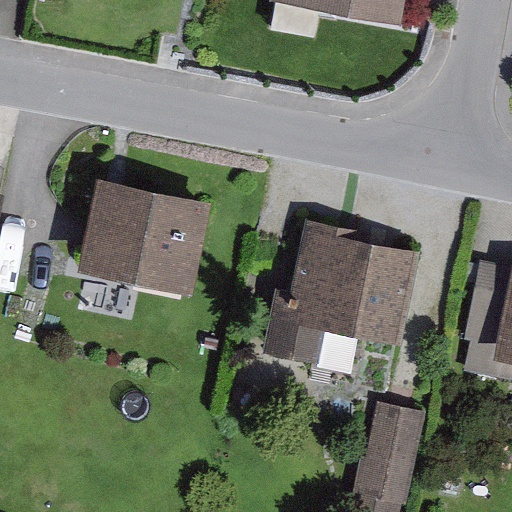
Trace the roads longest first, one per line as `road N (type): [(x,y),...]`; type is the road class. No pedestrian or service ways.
road 1 (residential): [(452,164),(0,79)]
road 2 (residential): [(485,0),(452,164)]
